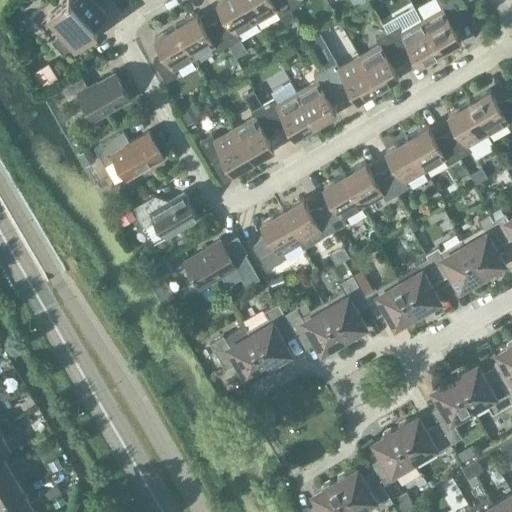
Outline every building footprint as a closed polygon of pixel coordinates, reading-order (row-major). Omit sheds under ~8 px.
[(61,32),(58,35),(70,48),(73,45),(78,51),(79,51),(77,48),(98,29),(96,26),(107,15),(93,0),(66,0),(47,17),(61,32)] [(238,33),(257,21),(245,0),(218,0),(218,1),(227,17),(216,23),(229,45),(241,38),(238,33)] [(245,0),(257,21),(277,10),(280,15),(292,9),(286,0),(245,0)] [(286,0),(292,9),(303,2),(301,0),(286,0)] [(422,19),(441,51),(462,39),(453,24),(464,17),(453,0),(442,0),(439,2),(442,8),(422,19)] [(229,45),(216,23),(206,29),(197,13),(176,25),(195,57),(215,46),(218,51),(229,45)] [(420,63),(441,51),(422,19),(403,30),(399,25),(388,31),(401,54),(411,48),(420,63)] [(195,57),(176,25),(155,37),(165,53),(154,59),(166,81),(178,74),(175,69),(195,57)] [(390,60),(401,54),(388,31),(376,38),(380,44),(360,55),(379,88),(400,75),(390,60)] [(332,52),(321,59),(326,68),(337,61),(332,52)] [(379,88),(360,55),(340,66),(337,61),(326,68),(338,90),(349,84),(358,100),(379,88)] [(50,63),(35,72),(43,86),(58,77),(50,63)] [(338,90),(326,68),(314,75),(317,80),(297,91),(316,124),(337,112),(328,96),(338,90)] [(83,75),(62,87),(69,99),(79,93),(94,119),(131,98),(116,72),(89,87),(83,75)] [(490,89),(469,101),(488,133),(508,122),(511,127),(511,101),(510,98),(499,105),(490,89)] [(316,124),(297,91),(278,102),(275,97),(263,104),(276,126),(286,120),(296,136),(316,124)] [(469,145),(488,133),(469,101),(449,113),(458,129),(448,135),(460,157),(472,150),(469,145)] [(193,104),(180,112),(187,125),(200,117),(193,104)] [(276,126),(263,104),(252,110),(255,116),(235,127),(254,160),(275,148),(266,132),(276,126)] [(449,164),(460,157),(448,135),(437,141),(428,125),(407,137),(426,169),(446,158),(449,164)] [(254,160),(235,127),(216,139),(212,133),(200,140),(213,162),(224,156),(233,172),(254,160)] [(124,130),(95,147),(106,165),(115,160),(127,179),(165,157),(149,130),(131,141),(124,130)] [(78,137),(72,141),(77,150),(86,145),(83,139),(78,137)] [(406,181),(426,169),(407,137),(386,149),(396,165),(385,171),(398,193),(409,186),(406,181)] [(89,147),(79,153),(86,165),(96,159),(89,147)] [(398,193),(385,171),(375,177),(366,161),(345,173),(364,206),(383,194),(387,200),(398,193)] [(482,168),(472,174),(477,183),(488,177),(482,168)] [(364,206),(345,173),(324,185),(333,201),(323,207),(336,229),(347,222),(344,217),(364,206)] [(161,205),(155,195),(135,207),(146,226),(156,220),(165,235),(199,216),(185,192),(161,205)] [(324,236),(336,229),(323,207),(312,213),(303,197),(282,209),(301,242),(321,230),(324,236)] [(127,202),(116,208),(124,222),(135,216),(127,202)] [(282,209),(262,221),(268,231),(261,235),(264,241),(254,246),(267,269),(285,259),(282,253),(301,242),(282,209)] [(511,216),(509,219),(506,212),(494,219),(506,241),(511,237),(511,216)] [(461,238),(465,244),(482,274),(484,273),(488,274),(495,271),(496,266),(504,261),(496,247),(506,241),(494,219),(490,213),(478,220),(482,226),(461,238)] [(482,274),(465,244),(461,238),(441,250),(439,246),(427,253),(442,278),(452,272),(461,286),(469,282),(473,283),(480,279),(481,275),(482,274)] [(234,260),(222,240),(185,261),(200,287),(222,274),(238,278),(242,276),(247,285),(260,277),(246,253),(234,260)] [(351,244),(349,248),(351,253),(357,253),(359,248),(357,244),(351,244)] [(401,281),(398,276),(418,311),(419,310),(424,312),(430,308),(432,303),(439,299),(431,284),(442,278),(427,253),(426,253),(428,256),(417,263),(421,269),(401,281)] [(166,259),(157,264),(162,274),(172,269),(166,259)] [(370,303),(364,294),(365,294),(354,274),(340,282),(344,290),(324,302),(344,337),(345,336),(350,337),(357,333),(358,329),(366,324),(357,310),(369,303),(370,303)] [(282,275),(271,280),(273,288),(285,283),(282,275)] [(418,311),(398,276),(377,288),(376,287),(365,294),(364,294),(370,303),(369,303),(377,316),(388,309),(396,324),(404,319),(409,320),(415,316),(417,312),(418,311)] [(343,337),(344,337),(324,302),(311,309),(307,301),(285,313),(294,329),(301,342),(314,335),(322,349),(330,345),(335,346),(341,342),(343,337)] [(294,329),(285,313),(279,302),(265,310),(269,316),(248,328),(251,333),(268,363),(270,362),(274,364),(281,360),(282,355),(290,351),(282,336),(294,329)] [(224,334),(211,342),(226,368),(239,361),(247,376),(255,371),(259,372),(266,368),(267,364),(268,363),(251,333),(248,328),(246,324),(225,336),(224,334)] [(496,372),(511,399),(511,340),(508,343),(507,347),(499,352),(507,366),(496,372)] [(456,377),(473,407),(485,399),(493,413),(511,401),(511,399),(496,372),(486,379),(477,364),(470,369),(465,368),(458,371),(457,376),(456,377)] [(451,442),(462,435),(452,419),(473,407),(456,377),(455,377),(450,376),(443,380),(442,385),(434,389),(442,404),(431,410),(439,423),(446,435),(447,435),(451,442)] [(8,388),(0,393),(0,399),(1,401),(9,397),(12,395),(8,388)] [(9,397),(1,401),(5,408),(13,404),(9,397)] [(447,435),(446,435),(439,423),(427,430),(418,416),(411,420),(406,419),(399,423),(398,427),(397,428),(414,458),(434,446),(438,453),(452,445),(451,442),(447,435)] [(0,451),(2,451),(3,451),(23,439),(19,432),(7,439),(0,427),(0,451)] [(384,484),(417,465),(413,458),(414,458),(397,428),(395,429),(391,428),(384,432),(383,436),(375,441),(383,455),(371,462),(378,475),(384,484)] [(507,456),(511,452),(511,447),(508,441),(501,445),(507,456)] [(0,451),(0,476),(25,462),(21,455),(9,463),(3,451),(2,451),(0,451)] [(57,458),(49,462),(54,470),(62,466),(57,458)] [(477,473),(484,469),(478,459),(471,463),(477,473)] [(0,501),(24,488),(17,476),(29,469),(25,462),(0,476),(0,501)] [(469,477),(477,473),(471,463),(463,467),(469,477)] [(378,475),(366,482),(357,468),(350,472),(345,471),(338,475),(337,480),(336,480),(354,511),(362,511),(377,504),(380,508),(394,500),(384,484),(378,475)] [(354,511),(336,480),(335,481),(330,480),(323,484),(322,488),(314,493),(323,507),(314,511),(354,511)] [(57,485),(43,493),(47,500),(61,492),(57,485)] [(0,511),(25,511),(47,500),(43,493),(31,500),(24,488),(0,501),(0,511)] [(61,493),(50,499),(55,508),(66,502),(61,493)] [(407,493),(394,500),(400,511),(403,511),(414,506),(407,493)] [(511,511),(511,494),(495,504),(499,511),(511,511)] [(499,511),(495,504),(490,495),(471,506),(472,509),(473,511),(499,511)] [(47,500),(25,511),(41,511),(51,506),(47,500)]
